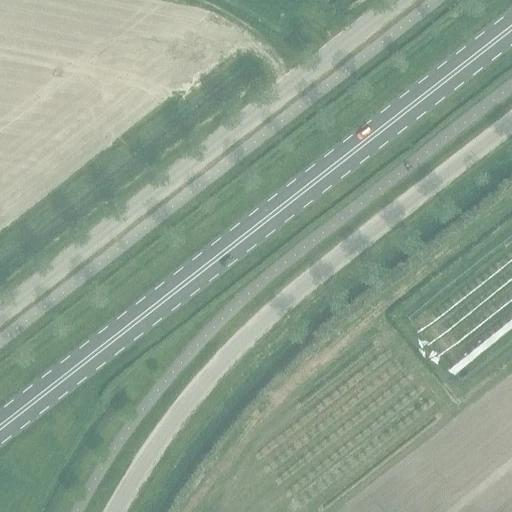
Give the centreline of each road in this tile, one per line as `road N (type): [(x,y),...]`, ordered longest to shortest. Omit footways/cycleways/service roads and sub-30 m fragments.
road 1 (primary): [(511,30),(0,425)]
road 2 (unclassified): [(113,511),(159,435),(226,356),(511,121)]
road 3 (unclassified): [(401,0),(0,317)]
